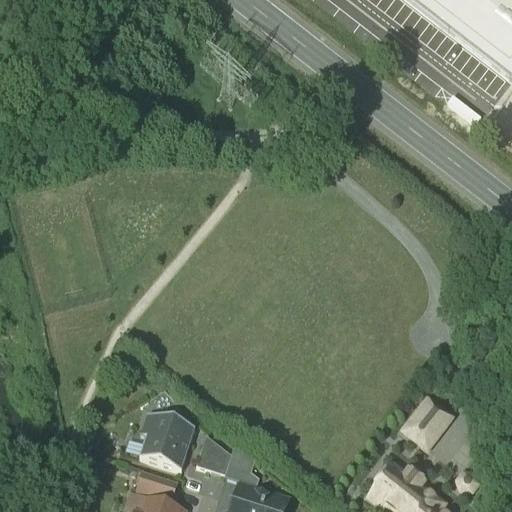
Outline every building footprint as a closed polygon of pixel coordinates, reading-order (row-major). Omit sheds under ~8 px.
[(511,0),(403,0),(501,76),(511,84),(511,83),(511,0)] [(429,408),(406,438),(426,454),(449,424),(429,408)] [(195,436),(147,421),(147,422),(141,441),(140,441),(140,442),(146,444),(140,464),(139,464),(139,465),(181,479),(181,478),(181,477),(194,437),(195,436)] [(231,462),(206,443),(196,473),(224,482),(231,462)] [(255,468),(234,452),(231,462),(224,482),(224,484),(241,490),(240,493),(255,498),(259,486),(251,480),(255,468)] [(441,511),(442,511),(419,494),(422,489),(409,478),(405,483),(391,473),(372,498),(388,510),(390,511),(441,511)] [(176,490),(143,479),(137,498),(170,509),(176,490)] [(472,482),(464,480),(459,487),(462,495),(470,496),(475,490),(472,482)] [(255,498),(240,493),(235,510),(237,510),(236,511),(285,511),(287,508),(255,498)]
